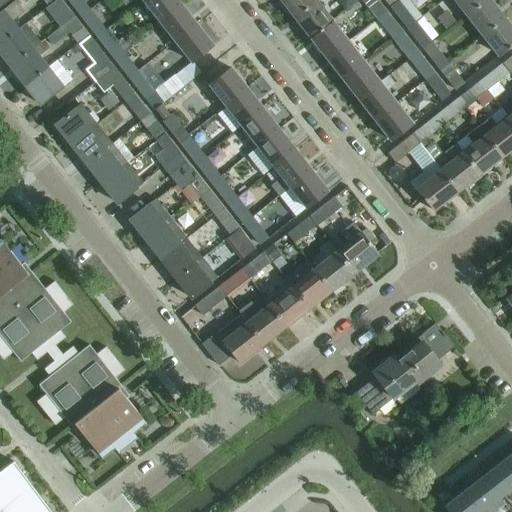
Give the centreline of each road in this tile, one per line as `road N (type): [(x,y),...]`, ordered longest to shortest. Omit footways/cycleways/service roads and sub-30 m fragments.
road 1 (residential): [(237,416),(0,114)]
road 2 (residential): [(223,0),(432,266)]
road 3 (residential): [(237,416),(432,266)]
road 4 (residential): [(113,511),(237,416)]
road 5 (residential): [(0,403),(85,511)]
road 6 (residential): [(253,511),(315,468),(355,511)]
road 7 (residential): [(511,366),(432,266)]
